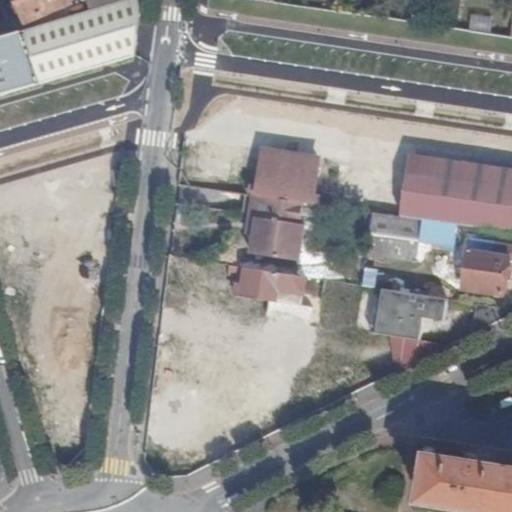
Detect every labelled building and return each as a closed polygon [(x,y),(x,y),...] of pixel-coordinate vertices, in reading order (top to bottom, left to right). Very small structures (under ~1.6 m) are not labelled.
[(20,0),(22,2),(17,4),(27,26),(59,13),(53,0),(20,0)] [(87,0),(91,15),(94,14),(126,4),(124,0),(87,0)] [(139,36),(144,0),(140,0),(126,4),(94,14),(104,46),(139,36)] [(91,15),(0,43),(0,100),(33,91),(111,68),(135,61),(136,60),(139,36),(104,46),(94,14),(91,15)] [(263,66),(352,75),(355,46),(306,41),(306,40),(266,36),(263,66)] [(312,259),(321,151),(262,146),(252,254),(312,259)] [(511,245),(469,243),(466,291),(511,293),(511,245)] [(69,267),(19,284),(36,336),(74,324),(62,285),(111,269),(104,248),(67,260),(69,267)] [(300,365),(314,274),(244,264),(240,294),(272,299),(267,331),(242,328),(238,357),(178,348),(172,386),(222,393),(218,419),(233,421),(237,396),(303,406),(309,367),(300,365)] [(427,336),(428,317),(451,318),(452,292),(385,289),(383,334),(427,336)] [(165,448),(208,451),(212,400),(168,397),(165,448)] [(511,511),(511,472),(480,467),(468,465),(433,459),(425,508),(448,511),(511,511)]
